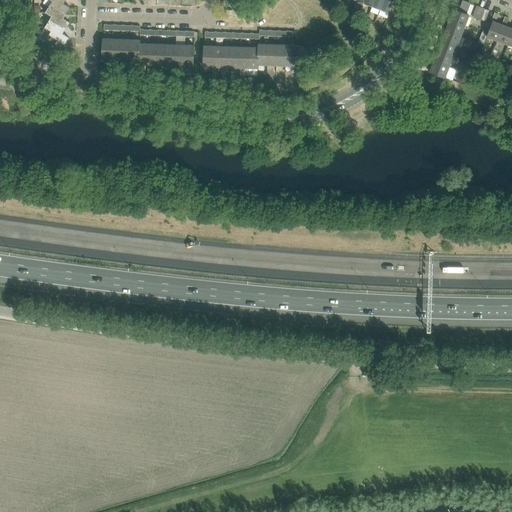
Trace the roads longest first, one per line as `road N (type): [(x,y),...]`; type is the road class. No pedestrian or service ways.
road 1 (unclassified): [(511,364),(286,351),(0,310)]
road 2 (motorway): [(511,276),(334,270),(0,232)]
road 3 (motorway): [(0,266),(228,294),(511,308)]
road 4 (residential): [(425,0),(402,52),(376,83),(310,117),(262,121),(90,81)]
road 5 (residential): [(93,15),(202,19),(213,0)]
